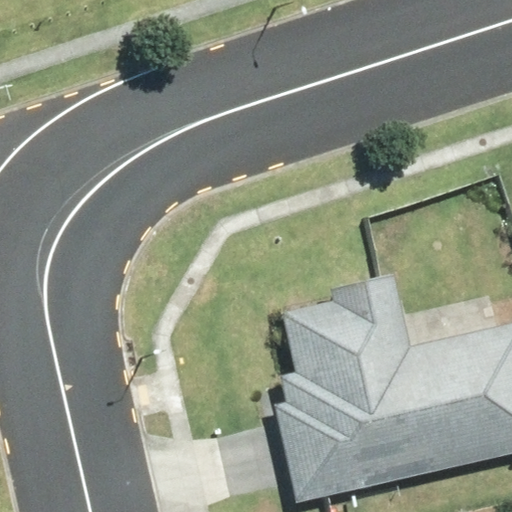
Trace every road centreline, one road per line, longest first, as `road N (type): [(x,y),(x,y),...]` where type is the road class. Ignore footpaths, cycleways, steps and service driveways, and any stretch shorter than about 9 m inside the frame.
road 1 (residential): [(88,511),(42,296),(55,244),(78,207),(169,137)]
road 2 (residential): [(511,19),(169,137)]
road 3 (residential): [(169,137),(0,197)]
